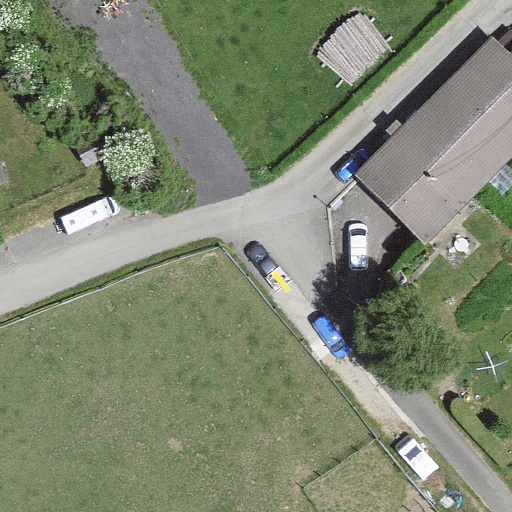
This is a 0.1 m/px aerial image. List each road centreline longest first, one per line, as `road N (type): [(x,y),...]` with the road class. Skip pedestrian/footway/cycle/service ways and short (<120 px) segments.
road 1 (residential): [(501,511),(244,220)]
road 2 (residential): [(244,220),(482,0)]
road 3 (residential): [(0,299),(244,220)]
